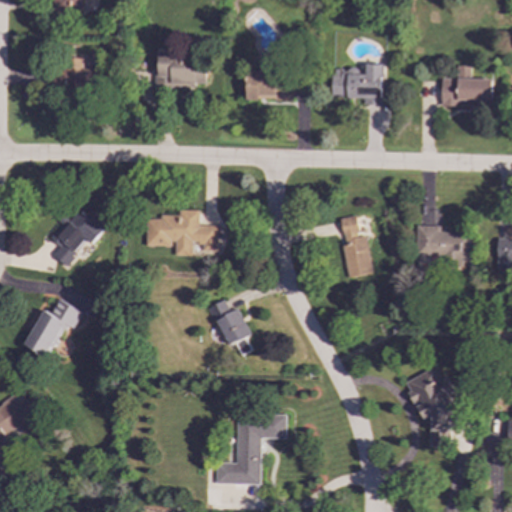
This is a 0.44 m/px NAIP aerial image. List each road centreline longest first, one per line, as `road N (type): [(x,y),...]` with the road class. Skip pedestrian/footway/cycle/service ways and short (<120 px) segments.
road 1 (residential): [(511,165),(0,155)]
road 2 (residential): [(372,511),(344,393),(283,273),(274,160)]
